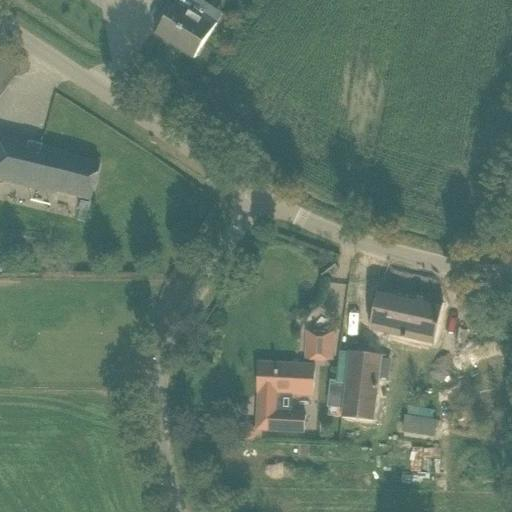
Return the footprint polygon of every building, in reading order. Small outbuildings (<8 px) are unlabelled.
[(156,34),(194,59),(218,22),(203,13),(201,18),(176,2),(156,34)] [(0,181),(88,202),(97,164),(64,156),(64,153),(0,137),(0,181)] [(332,261),(318,272),(323,278),(336,267),(332,261)] [(370,330),(434,345),(443,304),(379,289),(370,330)] [(304,359),(333,360),(334,330),(306,330),(304,359)] [(339,351),(332,417),(342,418),(373,422),(382,356),(350,353),(339,351)] [(316,366),(280,364),(260,363),(257,430),(235,429),(235,439),(261,441),(262,431),(305,432),(306,412),(292,411),(293,396),(314,398),(316,366)] [(404,417),(403,434),(437,435),(437,418),(404,417)]
